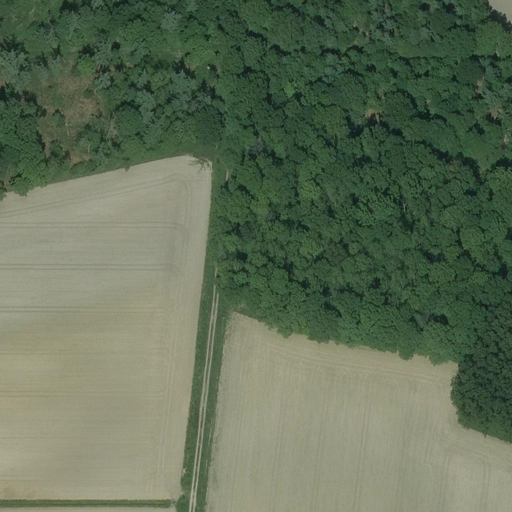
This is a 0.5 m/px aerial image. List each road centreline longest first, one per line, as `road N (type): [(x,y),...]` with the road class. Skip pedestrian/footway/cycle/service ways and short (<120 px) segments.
road 1 (track): [(249,0),(192,511)]
road 2 (track): [(242,56),(511,63)]
